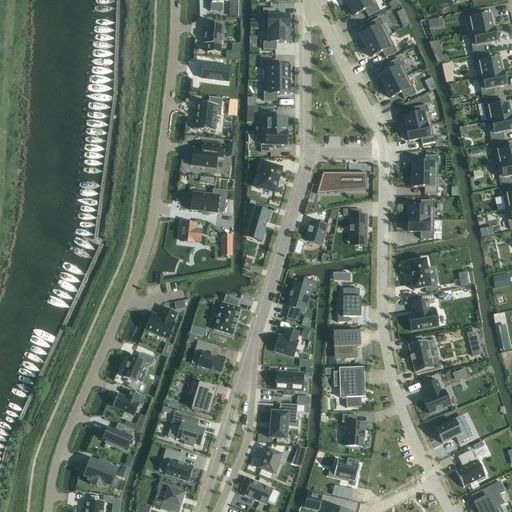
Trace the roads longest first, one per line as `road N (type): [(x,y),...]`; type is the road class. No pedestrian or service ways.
road 1 (residential): [(47,511),(56,451),(149,234),(175,0)]
road 2 (residential): [(381,151),(387,356),(433,480)]
road 3 (residential): [(307,152),(248,370)]
road 4 (residential): [(311,12),(369,111),(381,151)]
road 5 (residential): [(248,370),(201,511)]
road 6 (residential): [(216,511),(244,448),(248,370)]
road 7 (residential): [(311,12),(307,152)]
